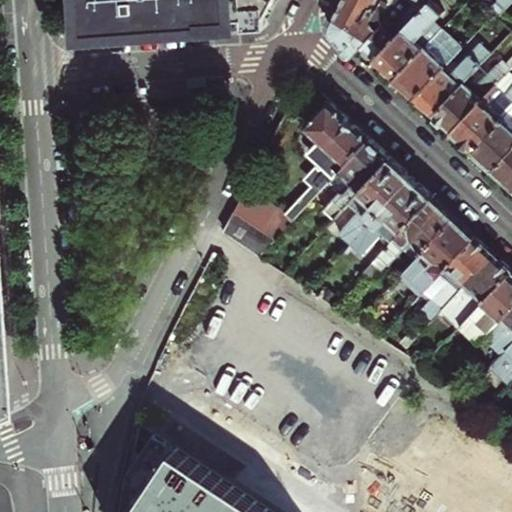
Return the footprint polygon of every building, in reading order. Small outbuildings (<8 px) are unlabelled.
[(78,0),(81,36),(153,31),(245,24),(243,0),(78,0)] [(243,0),(245,24),(264,23),(276,0),(243,0)] [(354,54),(363,44),(371,36),(386,21),(378,13),(383,0),(344,0),(337,15),(333,22),(334,31),(335,36),(354,54)] [(371,36),(363,44),(367,50),(376,56),(431,0),(430,0),(383,0),(378,13),(386,21),(371,36)] [(387,66),(397,76),(442,28),(434,21),(443,12),(431,0),(376,56),(387,66)] [(511,0),(503,0),(493,10),(495,13),(499,16),(511,3),(511,0)] [(408,87),(418,96),(454,56),(465,45),(461,40),(460,42),(444,27),(442,28),(397,76),(408,87)] [(425,103),(435,112),(481,63),(492,51),(481,42),(461,62),(454,56),(418,96),(425,103)] [(453,129),(510,70),(511,67),(511,57),(509,62),(504,58),(500,62),(499,61),(489,72),(481,63),(435,112),(445,121),(453,129)] [(464,140),(474,149),(511,108),(511,72),(510,70),(453,129),(464,140)] [(322,136),(309,150),(321,161),(307,176),(320,189),(326,182),(370,136),(352,120),(331,100),(313,119),(313,127),(322,136)] [(494,167),(511,148),(511,108),(474,149),(486,160),(494,167)] [(370,136),(326,182),(335,190),(316,210),(329,222),(350,200),(392,156),(380,146),(370,136)] [(503,175),(511,183),(511,181),(511,148),(494,167),(503,175)] [(401,165),(392,156),(350,200),(358,208),(337,230),(351,242),(413,176),(401,165)] [(383,230),(393,239),(433,195),(424,186),(413,176),(351,242),(362,252),(383,230)] [(223,232),(256,254),(291,219),(250,180),(223,232)] [(433,195),(393,239),(370,264),(376,269),(386,259),(390,262),(406,245),(417,255),(455,215),(443,204),(433,195)] [(413,302),(427,287),(476,234),(464,224),(455,215),(417,255),(428,265),(412,283),(415,286),(406,296),(413,302)] [(476,234),(427,287),(436,296),(419,315),(430,324),(442,311),(470,281),(469,280),(481,267),(484,269),(497,254),(486,244),(476,234)] [(511,268),(504,261),(497,254),(484,269),(481,267),(469,280),(470,281),(442,311),(451,319),(468,303),(475,310),(511,269),(511,268)] [(511,269),(475,310),(461,324),(479,341),(485,335),(511,306),(511,269)] [(459,326),(461,324),(475,310),(468,303),(451,319),(459,326)] [(505,353),(508,350),(511,345),(511,306),(485,335),(505,353)] [(511,345),(508,350),(511,353),(511,359),(501,371),(500,373),(511,384),(511,382),(511,345)] [(511,359),(511,353),(508,350),(505,353),(494,365),(501,371),(511,359)] [(273,511),(179,448),(136,511),(273,511)]
